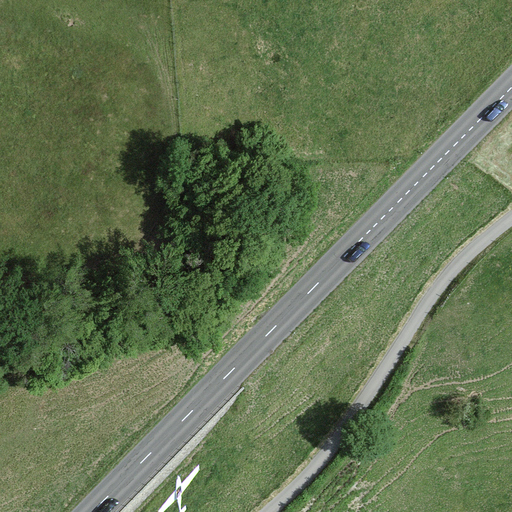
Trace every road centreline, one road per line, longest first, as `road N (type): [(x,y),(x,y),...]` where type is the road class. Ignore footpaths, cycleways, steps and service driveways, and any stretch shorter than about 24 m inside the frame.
road 1 (primary): [(91,511),(511,86)]
road 2 (residential): [(511,218),(453,266),(323,457),(265,511)]
